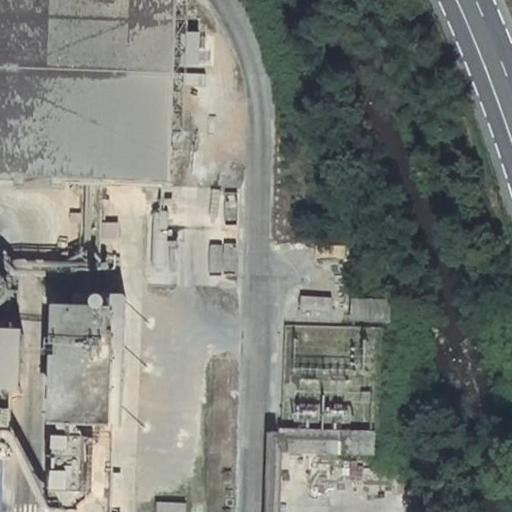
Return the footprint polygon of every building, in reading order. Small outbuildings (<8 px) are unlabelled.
[(0,0),(0,196),(171,202),(178,0),(0,0)] [(82,262),(81,288),(109,289),(109,263),(82,262)] [(68,330),(62,511),(115,511),(120,332),(68,330)] [(0,337),(0,389),(24,389),(24,338),(0,337)] [(0,404),(24,400),(21,387),(0,391),(0,404)] [(296,454),(283,454),(282,467),(387,472),(388,447),(296,443),(296,454)]
